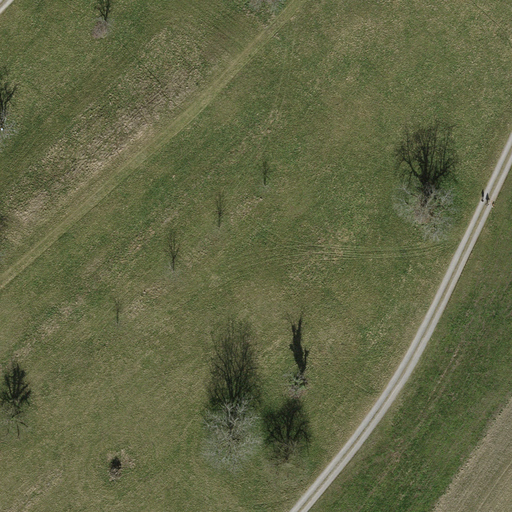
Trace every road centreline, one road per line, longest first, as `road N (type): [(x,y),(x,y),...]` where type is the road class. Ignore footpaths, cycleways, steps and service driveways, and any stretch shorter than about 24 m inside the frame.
road 1 (track): [(0,292),(317,0)]
road 2 (unclassified): [(511,148),(420,344),(299,511)]
